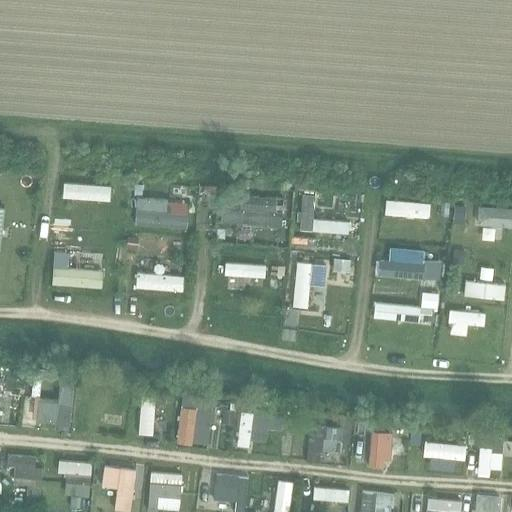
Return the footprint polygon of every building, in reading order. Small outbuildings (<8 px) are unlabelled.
[(81,191),(129,194),(130,177),(82,174),(81,191)] [(322,186),(321,201),(357,203),(358,188),(322,186)] [(153,189),(152,219),(204,222),(205,203),(185,202),(185,191),(153,189)] [(258,203),(240,202),(239,217),(294,220),(295,195),(258,193),(258,203)] [(4,246),(19,247),(22,199),(7,198),(4,246)] [(72,259),(71,279),(120,282),(121,261),(72,259)] [(200,286),(201,268),(154,266),(153,284),(200,286)] [(0,353),(0,367),(38,374),(41,360),(0,353)] [(52,384),(71,385),(72,367),(53,367),(52,384)] [(140,406),(142,377),(135,377),(134,386),(102,384),(101,404),(140,406)] [(169,430),(172,391),(157,391),(155,429),(169,430)] [(52,415),(74,415),(75,392),(53,392),(52,415)] [(194,435),(220,437),(223,404),(198,401),(194,435)] [(271,429),(296,430),(298,409),(272,407),(271,429)] [(254,408),(254,442),(267,442),(268,408),(254,408)] [(385,415),(383,463),(404,464),(404,454),(416,454),(417,436),(401,436),(402,416),(385,415)] [(322,457),(351,459),(353,431),(323,429),(322,457)] [(439,437),(439,453),(480,455),(481,439),(439,437)] [(505,472),(507,442),(493,442),(492,471),(505,472)] [(108,486),(109,456),(83,455),(82,485),(108,486)] [(139,480),(140,461),(119,460),(118,479),(139,480)] [(166,466),(164,502),(196,504),(198,468),(166,466)] [(261,497),(260,469),(226,470),(227,498),(261,497)] [(31,471),(32,491),(46,491),(46,471),(31,471)] [(293,475),(294,500),(283,500),(282,511),(310,511),(310,475),(293,475)] [(347,504),(348,479),(322,478),(322,503),(347,504)] [(486,511),(511,511),(511,507),(511,490),(488,489),(486,511)] [(465,511),(465,506),(476,506),(476,494),(442,493),(441,511),(465,511)]
